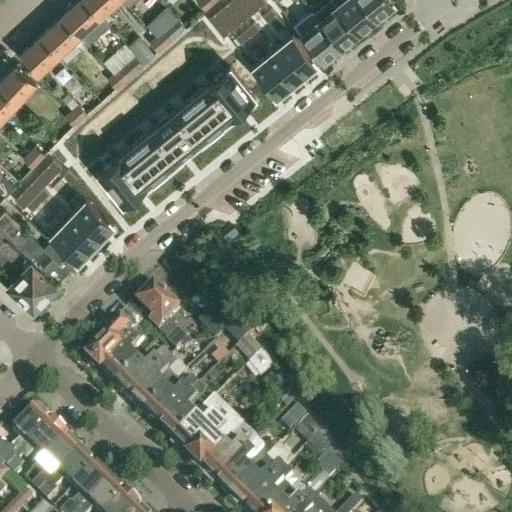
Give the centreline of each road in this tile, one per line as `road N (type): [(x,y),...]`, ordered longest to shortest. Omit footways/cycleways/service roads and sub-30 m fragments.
road 1 (residential): [(34,355),(127,256),(439,10)]
road 2 (residential): [(185,505),(34,355)]
